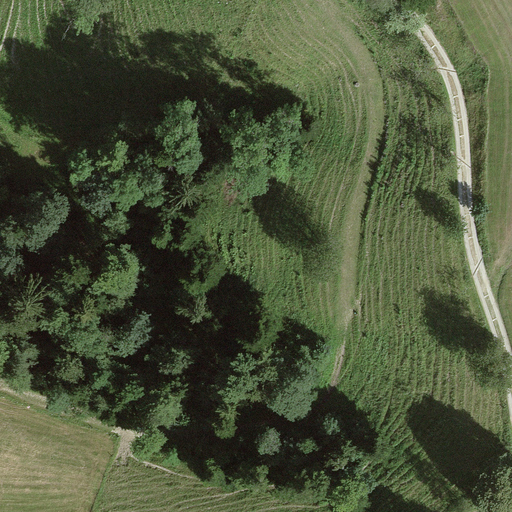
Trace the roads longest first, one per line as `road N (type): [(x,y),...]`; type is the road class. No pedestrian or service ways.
road 1 (track): [(0,380),(121,427),(167,434),(287,419),(321,400),(377,128),(371,71),(325,0)]
road 2 (track): [(392,0),(429,41),(454,90),(470,237),(511,389)]
